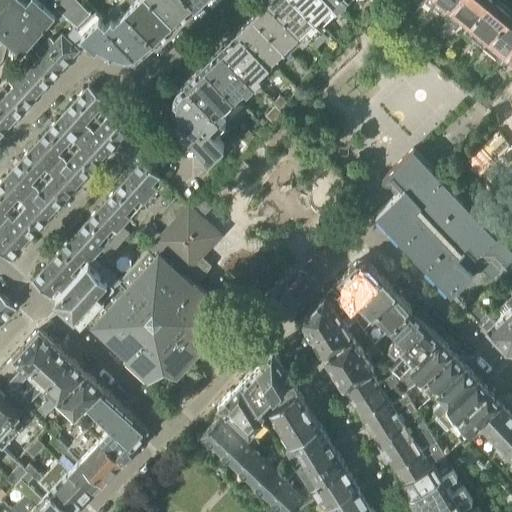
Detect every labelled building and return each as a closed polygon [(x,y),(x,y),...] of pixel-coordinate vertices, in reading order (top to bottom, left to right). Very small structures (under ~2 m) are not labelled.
[(74,26),(88,38),(95,44),(96,44),(108,51),(125,57),(125,56),(137,55),(139,53),(140,53),(106,20),(89,3),(85,0),(0,0),(0,62),(3,59),(11,42),(22,51),(56,13),(53,11),(55,8),(68,19),(75,25),(74,26)] [(112,13),(106,20),(140,53),(143,50),(156,39),(158,37),(120,0),(109,11),(112,13)] [(155,0),(120,0),(158,37),(176,21),(155,0)] [(155,0),(176,21),(196,2),(194,0),(155,0)] [(265,2),(253,13),(290,51),(298,43),(303,47),(309,41),(305,37),(268,0),(266,0),(264,2),(265,2)] [(268,0),(305,37),(314,29),(318,33),(326,26),(322,21),(300,0),(268,0)] [(300,0),(322,21),(339,4),(335,0),(300,0)] [(433,4),(446,15),(458,0),(425,0),(424,1),(431,7),(433,4)] [(463,20),(469,25),(489,0),(458,0),(446,15),(458,26),(463,20)] [(464,31),(483,46),(511,11),(511,8),(511,6),(504,0),(502,1),(501,0),(489,0),(469,25),(464,31)] [(501,61),(504,58),(511,48),(511,11),(483,46),(496,57),(501,61)] [(238,28),(275,66),(284,57),(287,61),(293,54),(290,51),(253,13),(253,14),(253,13),(250,16),(250,17),(238,28)] [(382,21),(373,14),(359,26),(364,30),(369,35),(368,36),(369,37),(382,21)] [(51,36),(43,44),(65,63),(79,48),(78,48),(88,38),(74,26),(65,35),(62,32),(55,40),(51,36)] [(222,44),(220,46),(257,85),(276,66),(275,66),(238,28),(226,40),(222,44)] [(42,55),(35,63),(52,78),(65,63),(43,44),(37,51),(42,55)] [(202,63),(240,101),(257,85),(220,46),(218,47),(214,50),(215,51),(202,63)] [(322,57),(319,60),(324,66),(328,63),(322,57)] [(24,66),(16,73),(38,93),(52,78),(35,63),(28,70),(24,66)] [(186,81),(186,82),(225,122),(232,116),(229,112),(240,101),(202,63),(190,74),(192,75),(186,81)] [(302,77),(306,82),(313,76),(309,71),(302,77)] [(15,85),(7,93),(24,108),(38,93),(16,73),(10,80),(15,85)] [(476,92),(478,89),(481,85),(471,77),(466,83),(463,87),(473,96),(476,92)] [(225,122),(186,82),(182,84),(177,88),(175,92),(174,100),(174,105),(178,115),(177,115),(208,158),(209,158),(219,173),(227,166),(222,161),(218,160),(213,154),(224,143),(214,133),(225,122)] [(89,84),(74,100),(92,116),(99,108),(103,112),(110,104),(105,100),(106,100),(89,84)] [(478,89),(476,92),(473,96),(486,107),(492,101),(478,89)] [(274,103),(280,109),(285,105),(294,96),(287,90),(274,103)] [(0,98),(0,111),(11,122),(24,108),(7,93),(1,99),(0,98)] [(263,103),(275,115),(280,109),(274,103),(269,97),(263,103)] [(74,100),(61,115),(82,135),(90,126),(86,122),(92,116),(74,100)] [(115,109),(110,104),(103,112),(108,116),(101,124),(118,139),(132,124),(115,108),(115,109)] [(0,134),(11,122),(0,111),(0,134)] [(61,115),(48,130),(65,145),(72,137),(76,142),(82,135),(61,115)] [(90,126),(82,135),(104,154),(118,139),(101,124),(95,131),(90,126)] [(240,137),(247,144),(255,136),(248,129),(240,137)] [(48,130),(34,144),(56,164),(63,156),(58,152),(65,145),(48,130)] [(74,154),(91,169),(104,154),(82,135),(76,142),(81,146),(74,154)] [(34,144),(21,159),(38,175),(45,167),(49,171),(56,164),(34,144)] [(396,193),(376,212),(451,291),(474,270),(483,270),(491,278),(511,257),(511,250),(414,147),(382,178),(383,179),(385,180),(386,181),(387,181),(387,183),(396,193)] [(63,156),(56,164),(77,184),(91,169),(74,154),(68,161),(63,156)] [(220,180),(231,190),(252,167),(241,158),(220,180)] [(21,159),(7,174),(29,193),(36,186),(32,181),(38,175),(21,159)] [(142,160),(128,175),(149,195),(163,180),(142,160)] [(47,183),(64,198),(77,184),(56,164),(49,171),(54,175),(47,183)] [(7,174),(0,181),(0,194),(11,204),(18,197),(22,201),(29,193),(7,174)] [(114,190),(131,206),(138,198),(143,202),(149,195),(128,175),(114,190)] [(36,186),(29,193),(51,213),(64,198),(47,183),(41,190),(36,186)] [(100,206),(122,225),(130,217),(125,213),(131,206),(114,190),(100,206)] [(27,205),(20,213),(37,228),(51,213),(29,193),(22,201),(27,205)] [(0,194),(0,219),(3,223),(10,215),(5,211),(11,204),(0,194)] [(210,206),(199,196),(190,203),(189,204),(188,204),(114,286),(103,297),(110,304),(95,321),(93,322),(119,346),(122,343),(128,348),(129,350),(125,356),(147,376),(163,364),(177,372),(192,353),(195,350),(215,330),(205,317),(216,301),(196,282),(207,265),(198,257),(220,233),(201,216),(210,206)] [(109,240),(117,247),(130,232),(122,225),(100,206),(87,220),(105,235),(111,228),(116,233),(109,240)] [(125,226),(131,232),(145,216),(139,211),(125,226)] [(10,215),(3,223),(24,242),(37,228),(20,213),(14,219),(10,215)] [(74,235),(96,255),(100,250),(104,254),(106,252),(110,255),(117,247),(109,240),(104,246),(99,242),(105,235),(87,220),(74,235)] [(3,223),(0,225),(0,234),(0,249),(9,258),(24,242),(3,223)] [(85,258),(89,262),(96,255),(74,235),(60,249),(78,265),(85,258)] [(60,249),(47,264),(68,284),(75,276),(71,272),(78,265),(60,249)] [(356,262),(342,275),(363,295),(382,276),(369,262),(356,261),(356,262)] [(88,315),(95,321),(110,304),(103,297),(114,286),(89,262),(75,276),(68,284),(62,291),(54,299),(74,317),(80,322),(81,323),(88,315)] [(57,287),(62,291),(68,284),(47,264),(33,279),(49,295),(57,287)] [(342,275),(335,282),(351,306),(363,295),(342,275)] [(351,306),(354,310),(356,314),(359,320),(363,327),(377,313),(398,293),(382,276),(363,295),(351,306)] [(300,317),(312,336),(354,310),(351,306),(335,282),(331,285),(300,317)] [(0,292),(0,310),(6,316),(15,306),(0,292)] [(389,328),(391,326),(411,307),(398,293),(377,313),(382,318),(380,319),(389,328)] [(511,295),(498,309),(502,313),(511,323),(511,295)] [(511,323),(502,313),(494,321),(476,301),(469,307),(483,323),(482,324),(506,349),(506,350),(511,350),(511,323)] [(389,346),(395,353),(426,323),(411,307),(391,326),(399,335),(389,346)] [(312,336),(324,355),(365,329),(363,327),(359,320),(356,314),(354,310),(312,336)] [(405,355),(413,364),(441,338),(426,323),(395,353),(386,362),(391,370),(405,355)] [(10,390),(17,383),(29,371),(54,342),(39,328),(0,370),(0,391),(5,396),(10,390)] [(324,355),(333,370),(364,351),(357,339),(367,332),(365,329),(324,355)] [(398,381),(403,389),(404,391),(409,385),(422,379),(423,379),(428,375),(453,351),(441,338),(413,364),(397,380),(398,381)] [(25,404),(43,384),(70,357),(54,342),(29,371),(37,378),(25,390),(17,383),(10,390),(25,404)] [(333,370),(343,386),(370,369),(374,367),(367,357),(379,350),(375,344),(364,351),(333,370)] [(257,364),(280,401),(299,390),(275,352),(272,347),(257,364)] [(453,351),(428,375),(434,382),(424,390),(430,396),(435,391),(465,363),(453,351)] [(52,391),(39,404),(45,411),(57,399),(85,371),(70,357),(43,384),(52,391)] [(269,399),(273,405),(280,401),(257,364),(256,363),(251,369),(251,370),(242,379),(241,380),(241,381),(258,410),(269,399)] [(465,363),(435,391),(442,398),(433,406),(439,412),(477,376),(465,363)] [(343,386),(352,400),(379,382),(370,369),(343,386)] [(74,415),(88,402),(104,387),(85,371),(57,399),(74,415)] [(352,400),(361,414),(388,396),(383,388),(386,386),(387,388),(398,381),(397,380),(393,373),(389,376),(379,382),(352,400)] [(477,376),(439,412),(433,417),(440,423),(452,412),(459,419),(490,389),(477,376)] [(264,419),(258,410),(241,381),(231,391),(231,390),(229,392),(230,392),(219,403),(218,404),(219,405),(225,410),(243,427),(252,436),(255,433),(252,431),(264,419)] [(88,402),(94,408),(99,413),(111,425),(132,444),(147,427),(104,387),(88,402)] [(361,414),(369,427),(410,401),(404,391),(403,389),(400,392),(403,397),(392,404),(388,396),(361,414)] [(490,389),(459,419),(451,426),(456,433),(462,440),(475,428),(502,403),(502,402),(490,389)] [(270,407),(280,423),(308,406),(299,390),(280,401),(273,405),(270,407)] [(5,396),(0,391),(0,448),(2,447),(1,446),(23,423),(15,416),(20,410),(5,396)] [(369,427),(377,440),(419,414),(416,409),(411,402),(410,401),(369,427)] [(511,413),(502,403),(475,428),(478,431),(482,428),(491,438),(511,417),(511,413)] [(280,423),(291,440),(319,423),(308,406),(280,423)] [(220,452),(237,433),(243,427),(225,410),(219,416),(219,415),(201,434),(220,452)] [(99,413),(87,426),(111,448),(123,459),(135,446),(132,444),(111,425),(99,413)] [(377,440),(386,454),(427,428),(419,414),(377,440)] [(495,449),(498,453),(511,438),(511,417),(491,438),(498,446),(495,449)] [(51,425),(57,431),(63,425),(57,419),(51,425)] [(287,443),(300,464),(332,443),(319,423),(291,440),(287,443)] [(111,448),(87,426),(67,447),(103,480),(111,471),(123,459),(111,448)] [(386,454),(393,466),(421,449),(417,443),(424,439),(427,445),(435,440),(430,431),(427,428),(386,454)] [(248,443),(237,433),(220,452),(235,466),(253,448),(259,441),(255,438),(254,438),(253,437),(248,443)] [(49,469),(82,501),(103,480),(67,447),(56,436),(51,441),(64,453),(49,469)] [(511,438),(498,453),(501,456),(505,453),(511,460),(511,458),(511,438)] [(32,444),(38,450),(43,445),(38,439),(32,444)] [(421,449),(393,466),(403,481),(434,461),(444,454),(439,446),(435,440),(427,445),(432,452),(425,456),(421,449)] [(300,464),(313,485),(345,464),(332,443),(300,464)] [(265,460),(253,448),(235,466),(252,483),(269,464),(275,457),(271,453),(265,460)] [(442,474),(438,467),(434,461),(403,481),(411,494),(439,477),(442,474)] [(33,476),(49,490),(72,511),(82,501),(49,469),(43,476),(29,463),(25,468),(27,471),(33,476)] [(20,464),(8,477),(15,484),(21,478),(27,471),(25,468),(20,464)] [(282,476),(269,464),(252,483),(269,499),(286,479),(292,473),(288,469),(282,476)] [(315,489),(325,505),(358,485),(345,464),(313,485),(306,489),(309,492),(315,489)] [(411,494),(422,511),(434,511),(468,492),(463,485),(451,492),(446,482),(457,475),(453,468),(442,474),(439,477),(411,494)] [(27,471),(21,478),(27,483),(33,476),(27,471)] [(72,511),(49,490),(43,497),(27,483),(21,478),(15,484),(14,485),(21,493),(22,492),(25,496),(43,511),(72,511)] [(286,479),(269,499),(283,511),(287,511),(302,496),(306,500),(310,495),(304,485),(299,491),(286,479)] [(325,505),(329,511),(357,511),(370,504),(358,485),(325,505)] [(434,511),(465,511),(461,505),(473,499),(468,492),(434,511)] [(15,511),(43,511),(25,496),(12,509),(15,511)]
